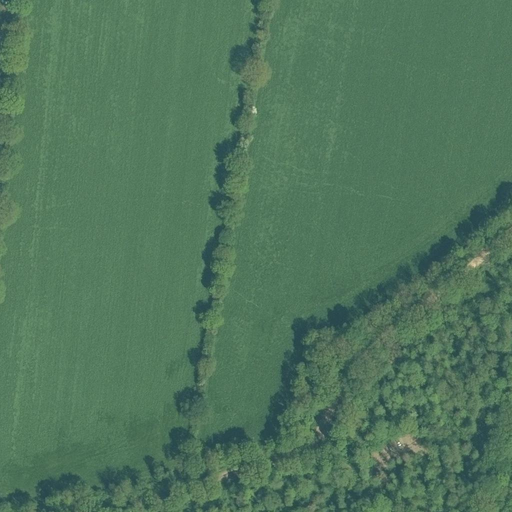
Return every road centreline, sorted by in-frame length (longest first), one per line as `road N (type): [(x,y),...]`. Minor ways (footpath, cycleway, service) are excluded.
road 1 (track): [(511,231),(371,348),(318,436)]
road 2 (track): [(318,436),(285,460),(219,479),(208,489),(206,511)]
